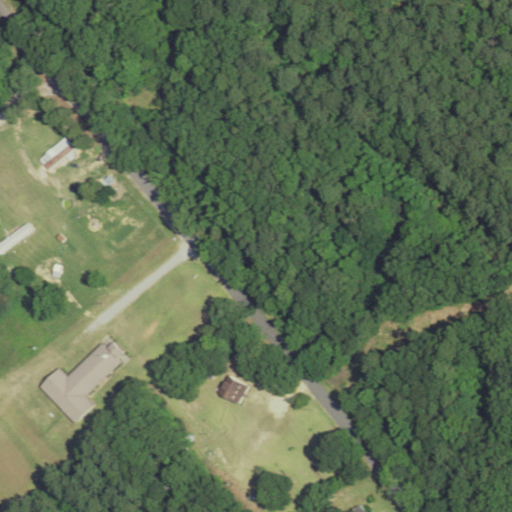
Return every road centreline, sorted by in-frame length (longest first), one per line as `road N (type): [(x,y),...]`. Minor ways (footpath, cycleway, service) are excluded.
road 1 (tertiary): [(408,511),(0,15)]
road 2 (residential): [(511,355),(189,0),(86,2)]
road 3 (residential): [(86,2),(0,117)]
